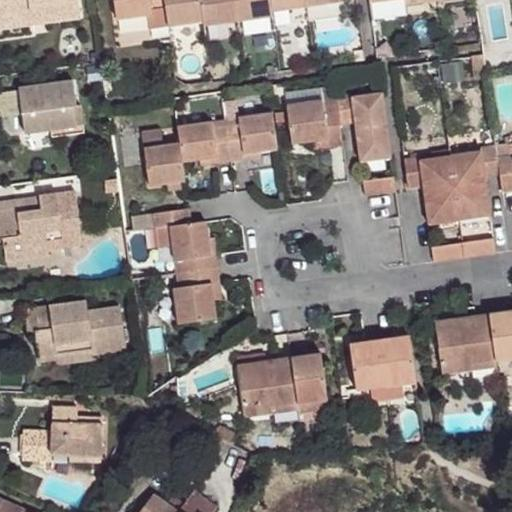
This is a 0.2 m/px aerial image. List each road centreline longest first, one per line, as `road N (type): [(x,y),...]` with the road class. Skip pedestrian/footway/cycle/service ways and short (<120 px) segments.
road 1 (residential): [(363,286),(354,217),(345,209),(268,220),(259,232),(267,289),(277,297)]
road 2 (residential): [(511,261),(363,286)]
